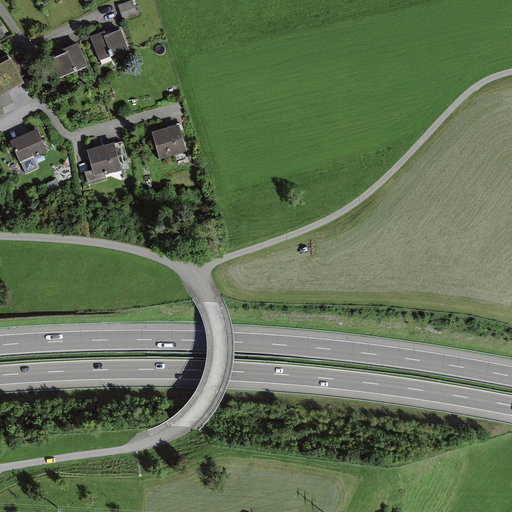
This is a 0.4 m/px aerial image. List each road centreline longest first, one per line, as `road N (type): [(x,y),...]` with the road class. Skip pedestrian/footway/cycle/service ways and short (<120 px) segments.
road 1 (motorway): [(0,376),(240,372),(511,406)]
road 2 (motorway): [(511,376),(254,343),(0,344)]
road 3 (unclassified): [(186,271),(210,302),(221,344),(215,381),(195,414),(137,447),(0,468)]
road 4 (residential): [(0,237),(90,241),(186,271)]
